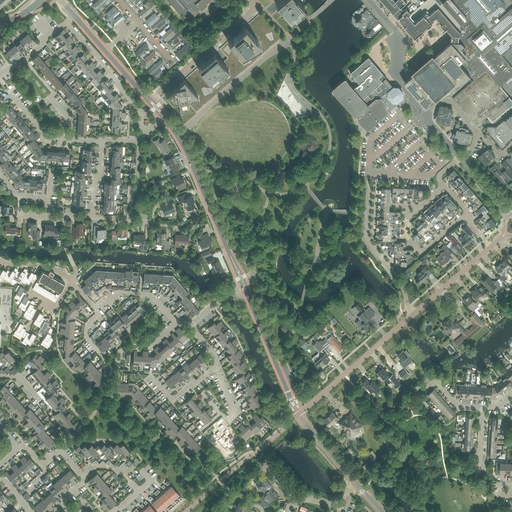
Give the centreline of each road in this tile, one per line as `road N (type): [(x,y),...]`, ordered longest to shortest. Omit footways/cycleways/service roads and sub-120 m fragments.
road 1 (unclassified): [(245,291),(164,117)]
road 2 (residential): [(413,314),(298,415)]
road 3 (residential): [(148,100),(256,8),(249,0)]
road 4 (residential): [(465,213),(419,251),(408,239),(407,219),(444,187)]
road 5 (residential): [(413,314),(368,246),(366,183)]
road 6 (residential): [(66,23),(141,107),(141,134)]
road 7 (unclassified): [(298,415),(245,291)]
road 8 (residential): [(367,0),(400,38),(400,81),(422,109)]
road 9 (residential): [(56,511),(82,476),(60,451),(43,466),(21,449)]
